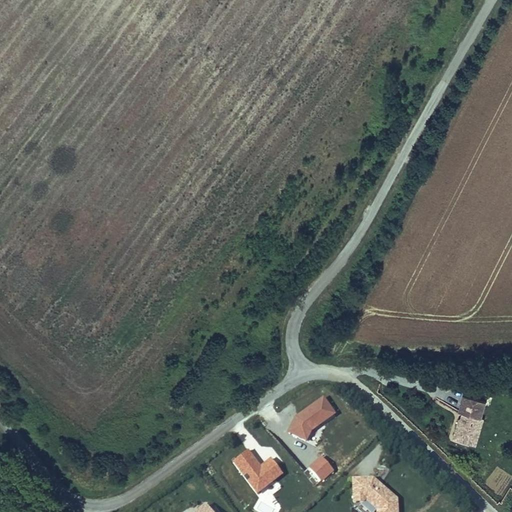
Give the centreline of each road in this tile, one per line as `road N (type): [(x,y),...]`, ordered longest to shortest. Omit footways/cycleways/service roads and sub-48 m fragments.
road 1 (unclassified): [(306,375),(294,350),(302,308),(350,244),(490,0)]
road 2 (unclassified): [(0,422),(58,495),(75,506),(108,508),(306,375)]
road 3 (residential): [(490,511),(359,387),(339,375),(306,375)]
